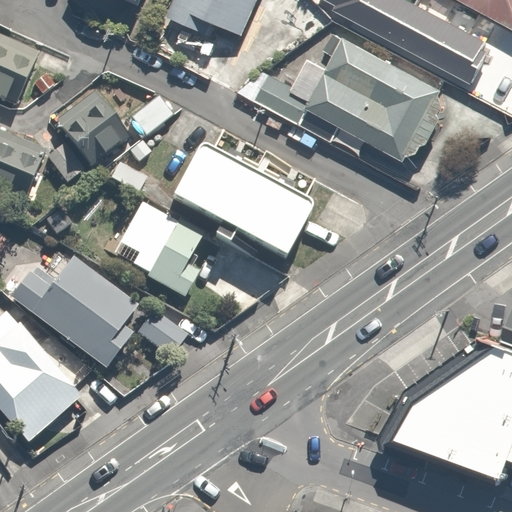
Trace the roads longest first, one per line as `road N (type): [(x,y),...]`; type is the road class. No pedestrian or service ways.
road 1 (residential): [(7,7),(369,195),(401,215),(437,256)]
road 2 (secondary): [(437,256),(255,388)]
road 3 (unclassified): [(332,458),(363,478),(457,511)]
road 4 (secondary): [(178,443),(78,511)]
